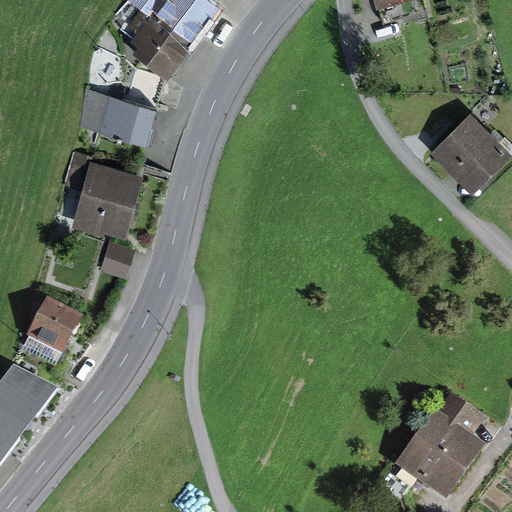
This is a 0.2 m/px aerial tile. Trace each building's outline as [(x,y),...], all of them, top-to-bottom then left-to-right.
[(196,31),(152,0),(127,0),(126,2),(148,18),(130,44),(168,71),(196,31)] [(152,0),(196,31),(216,3),(211,0),(152,0)] [(152,107),(91,93),(84,124),(145,138),(152,107)] [(469,107),(431,145),(472,186),(510,147),(469,107)] [(136,165),(86,154),(70,220),(121,231),(136,165)] [(134,244),(107,237),(99,263),(127,270),(134,244)] [(81,310),(45,292),(25,331),(61,350),(81,310)] [(0,460),(53,386),(11,356),(0,371),(0,460)] [(439,408),(431,402),(391,460),(444,496),(482,441),(473,435),(487,415),(451,390),(439,408)]
